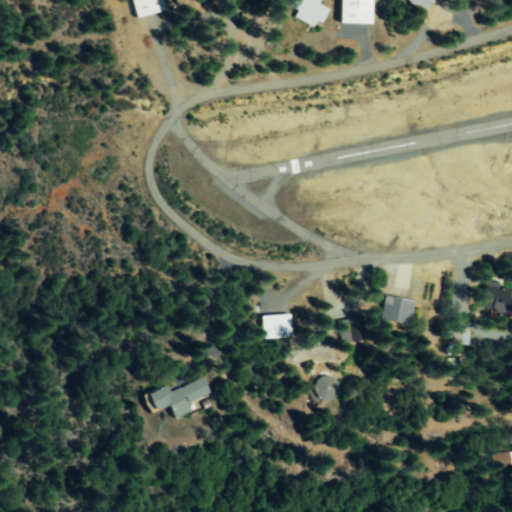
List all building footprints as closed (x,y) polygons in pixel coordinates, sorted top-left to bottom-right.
[(131,0),(137,22),(165,15),(161,0),(131,0)] [(287,0),(285,5),(297,10),(294,18),(312,26),(314,20),(322,24),(329,8),(319,4),(320,0),(287,0)] [(371,0),(340,0),(340,23),(372,24),(371,0)] [(409,0),(420,13),(436,1),(435,0),(409,0)] [(511,292),(511,291),(484,287),(480,308),(508,313),(511,292)] [(410,323),(413,299),(384,296),(381,320),(410,323)] [(290,314),(262,315),(262,339),(290,338),(290,314)] [(363,340),(360,318),(338,320),(341,343),(363,340)] [(148,394),(155,411),(167,406),(173,419),(190,411),(187,404),(210,394),(202,377),(169,391),(167,385),(148,394)] [(317,400),(338,398),(335,377),(315,379),(317,400)]
